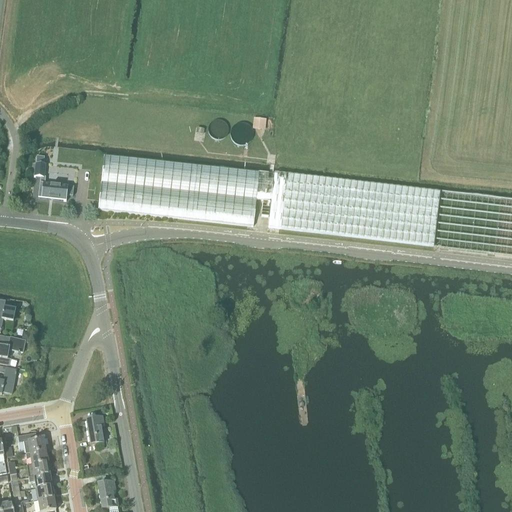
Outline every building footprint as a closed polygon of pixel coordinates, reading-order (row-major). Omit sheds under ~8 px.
[(254,119),(253,129),(265,131),(266,121),(254,119)] [(228,128),(227,126),(226,124),(224,123),(223,122),(221,121),(219,121),(217,121),(215,121),(214,122),(212,123),(211,124),(210,126),(209,128),(208,129),(208,131),(208,133),(209,135),(210,137),(211,138),(213,139),(215,140),(216,141),(218,141),(220,141),(222,140),(224,139),(225,138),(226,137),(227,135),(228,133),(228,131),(228,129),(228,128)] [(253,133),(252,131),(251,129),(250,127),(248,126),(246,125),(244,124),(242,124),(240,124),(238,124),(236,125),(234,127),(233,128),(232,130),(231,132),(230,134),(230,136),(231,139),(232,141),(233,142),(234,144),(236,145),(238,146),(240,147),(242,147),(245,146),(247,146),(248,145),(250,143),(251,141),(252,139),(253,137),(253,135),(253,133)] [(253,227),(256,201),(271,202),(268,229),(434,248),(440,193),(274,175),(273,181),(268,181),(268,175),(104,157),(98,210),(253,227)] [(35,165),(34,178),(40,179),(38,199),(49,201),(50,200),(53,200),(53,201),(66,203),(67,197),(73,198),(74,188),(45,185),(46,178),(45,178),(46,166),(35,165)] [(511,200),(440,193),(434,248),(511,256),(511,200)] [(0,334),(1,335),(3,322),(13,324),(16,311),(4,308),(5,303),(0,302),(0,334)] [(23,354),(25,342),(0,337),(0,365),(9,367),(11,361),(7,360),(9,351),(23,354)] [(0,394),(2,395),(2,393),(12,395),(17,371),(3,368),(0,367),(0,374),(4,375),(2,383),(0,382),(0,394)] [(103,441),(100,425),(103,424),(102,419),(86,422),(90,447),(98,445),(99,452),(108,450),(106,440),(103,441)] [(36,435),(18,438),(19,445),(24,444),(26,456),(30,455),(46,452),(44,440),(37,442),(36,435)] [(26,456),(25,456),(26,461),(31,461),(32,466),(32,467),(48,464),(46,452),(30,455),(26,456)] [(26,467),(29,479),(50,476),(48,464),(32,467),(32,466),(26,467)] [(50,476),(29,479),(30,486),(35,485),(36,490),(52,488),(50,476)] [(114,506),(111,490),(115,489),(114,484),(98,487),(102,511),(110,510),(109,511),(118,511),(117,505),(114,506)] [(38,502),(54,500),(52,488),(36,490),(38,502)] [(54,500),(38,502),(39,511),(55,511),(56,511),(54,500)]
